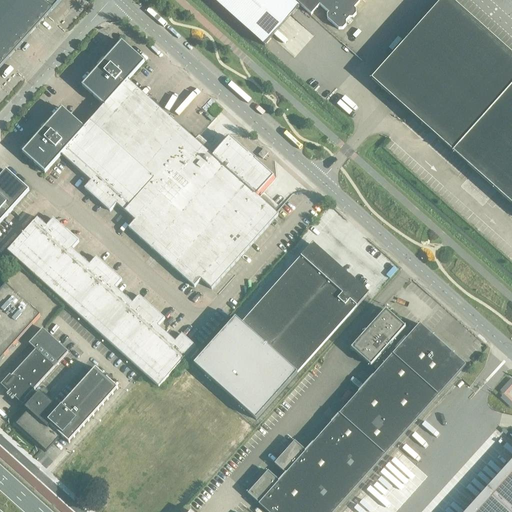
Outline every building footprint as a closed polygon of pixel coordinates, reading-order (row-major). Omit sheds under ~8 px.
[(0,0),(0,67),(60,0),(0,0)] [(290,0),(212,0),(250,34),(265,47),(272,38),(292,16),(299,8),(290,0)] [(293,0),(311,16),(316,10),(320,6),(328,14),(327,15),(327,20),(339,30),(343,30),(346,26),(346,23),(349,19),(353,19),(356,15),(356,10),(354,9),(362,0),(293,0)] [(511,55),(450,0),(444,0),(372,80),(388,95),(397,103),(511,206),(511,55)] [(62,110),(39,135),(22,154),(45,174),(61,156),(90,182),(84,190),(110,213),(117,205),(135,221),(128,229),(194,288),(201,281),(211,290),(231,268),(278,216),(256,197),(273,178),(228,138),(212,157),(128,82),(144,63),(121,43),(81,87),(103,107),(83,129),(62,110)] [(264,149),(259,155),(263,159),(268,153),(264,149)] [(6,171),(0,178),(0,224),(3,221),(9,214),(16,207),(22,200),(29,192),(6,171)] [(7,252),(15,260),(159,388),(195,347),(182,335),(175,342),(158,327),(165,320),(138,296),(132,304),(115,289),(121,281),(96,258),(89,265),(72,250),(79,243),(53,220),(47,227),(37,219),(7,252)] [(297,374),(366,297),(310,246),(241,323),(235,319),(194,365),(256,420),(297,374)] [(239,259),(231,268),(237,273),(245,264),(239,259)] [(0,361),(40,317),(6,286),(0,292),(0,361)] [(371,367),(372,366),(378,372),(374,376),(313,445),(359,485),(456,376),(465,366),(419,325),(396,351),(390,345),(405,328),(385,311),(350,349),(371,367)] [(29,344),(36,351),(4,385),(10,391),(6,396),(12,401),(16,397),(23,403),(55,368),(68,353),(43,330),(29,344)] [(95,369),(89,376),(59,410),(40,393),(25,409),(28,412),(16,425),(47,453),(61,437),(69,444),(118,389),(95,369)] [(166,497),(171,491),(146,469),(148,466),(143,462),(141,465),(123,448),(131,439),(142,449),(150,440),(152,443),(157,437),(154,435),(163,426),(131,398),(68,469),(88,487),(102,471),(144,508),(140,511),(160,511),(170,501),(166,497)] [(511,446),(505,441),(509,436),(503,430),(495,438),(511,452),(511,446)] [(334,511),(359,485),(313,445),(306,453),(294,443),(274,465),(285,476),(286,475),(326,511),(334,511)] [(395,511),(426,474),(400,453),(356,507),(360,510),(364,505),(372,511),(395,511)] [(511,511),(511,461),(466,511),(511,511)] [(326,511),(286,475),(285,476),(279,483),(267,472),(247,495),(259,505),(266,511),(326,511)]
